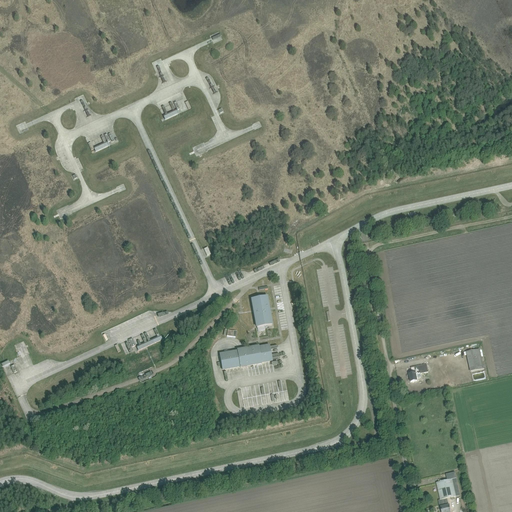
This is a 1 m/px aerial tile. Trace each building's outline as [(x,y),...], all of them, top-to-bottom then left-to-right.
[(265,331),(264,327),(272,326),(269,311),(271,311),(270,307),(268,307),(267,297),(252,299),(257,328),(258,332),(265,331)] [(272,361),(270,361),(267,347),(270,347),(270,346),(259,348),(259,347),(257,348),(237,351),(237,352),(220,355),(222,370),(240,367),(240,368),(262,364),(262,363),(272,361)] [(480,350),(466,353),(470,372),(484,369),(480,350)] [(427,365),(416,367),(411,368),(412,374),(409,374),(411,382),(417,381),(416,375),(428,372),(427,365)] [(456,497),(452,480),(437,484),(440,501),(443,500),(446,499),(456,497)] [(450,511),(449,505),(447,506),(446,499),(443,500),(444,507),(441,507),(442,511),(450,511)]
